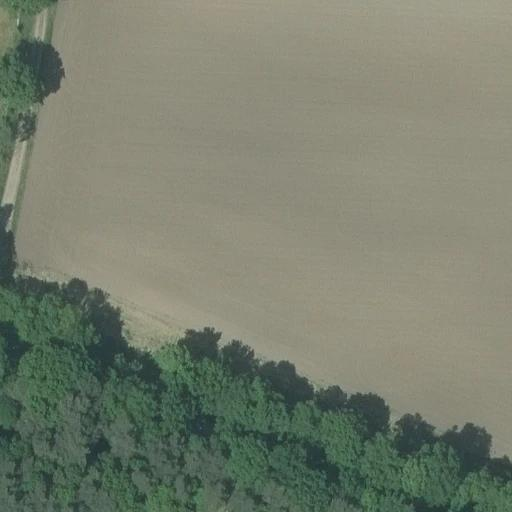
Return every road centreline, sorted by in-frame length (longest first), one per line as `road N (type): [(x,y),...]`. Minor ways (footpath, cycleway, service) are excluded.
road 1 (track): [(366,511),(0,362)]
road 2 (track): [(38,0),(0,190)]
